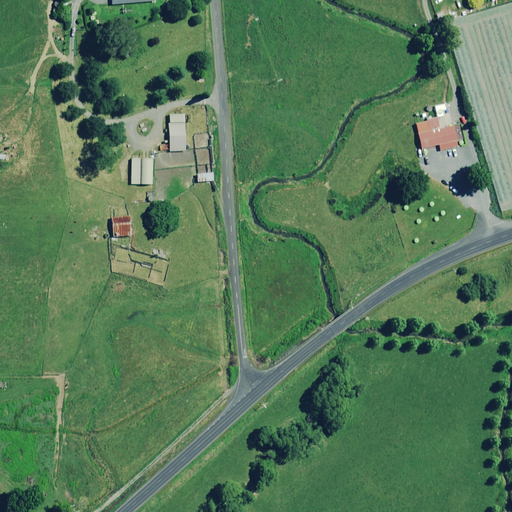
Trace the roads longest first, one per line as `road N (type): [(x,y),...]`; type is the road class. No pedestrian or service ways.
road 1 (unclassified): [(258,392),(242,354),(214,0)]
road 2 (trunk): [(511,235),(451,257),(353,314),(258,392)]
road 3 (trunk): [(258,392),(125,511)]
